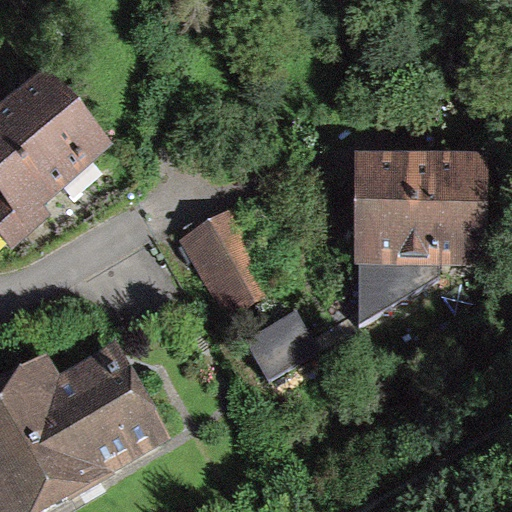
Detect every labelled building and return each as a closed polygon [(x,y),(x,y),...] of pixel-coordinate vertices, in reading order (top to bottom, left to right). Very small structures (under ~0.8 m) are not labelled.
[(113,142),(46,66),(0,105),(0,231),(12,246),(49,214),(41,205),(113,142)] [(491,151),(357,150),(355,265),(361,265),(360,327),(440,278),(440,264),(489,266),(491,151)] [(242,204),(180,240),(227,320),(289,284),(242,204)] [(322,351),(296,310),(245,342),(270,383),(322,351)] [(47,354),(0,379),(0,511),(45,511),(172,439),(117,341),(60,376),(47,354)]
